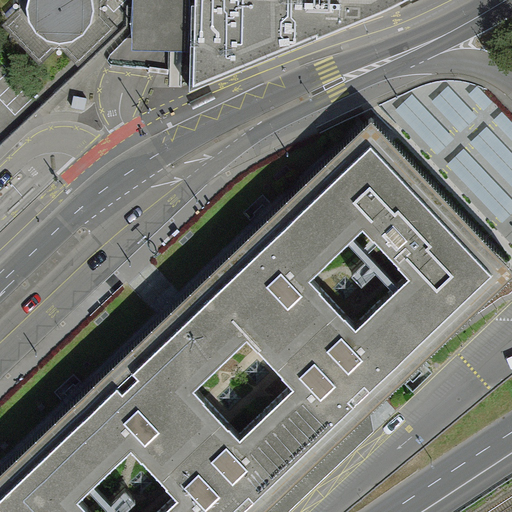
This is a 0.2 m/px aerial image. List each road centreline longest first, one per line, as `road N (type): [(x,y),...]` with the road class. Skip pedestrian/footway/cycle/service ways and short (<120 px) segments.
road 1 (unclassified): [(0,349),(200,166),(384,73),(422,43)]
road 2 (unclassified): [(422,43),(328,72),(164,151),(111,182),(0,283)]
road 3 (primary): [(511,442),(406,511)]
